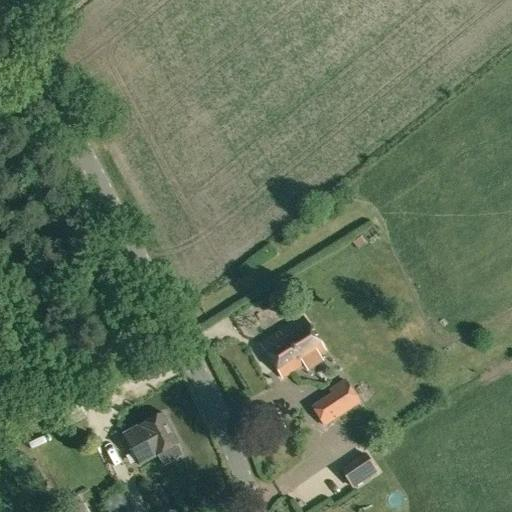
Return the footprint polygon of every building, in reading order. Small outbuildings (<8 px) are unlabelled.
[(260,344),(282,377),(324,350),(302,317),(260,344)] [(310,406),(323,426),(360,402),(344,379),(328,390),(330,393),(310,406)] [(157,455),(163,465),(182,455),(176,445),(179,443),(161,412),(122,434),(139,465),(157,455)] [(257,423),(267,439),(285,429),(275,412),(257,423)] [(169,465),(174,475),(191,466),(186,457),(169,465)] [(301,497),(310,511),(322,511),(362,489),(350,469),(301,497)]
